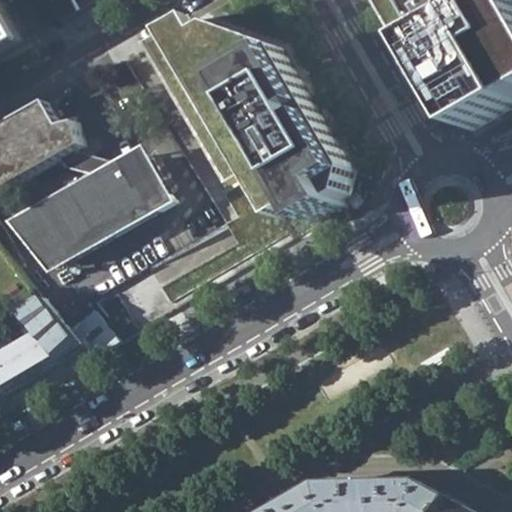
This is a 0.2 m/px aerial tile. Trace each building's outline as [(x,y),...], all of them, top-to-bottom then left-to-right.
[(0,0),(0,63),(30,46),(4,0),(0,0)] [(50,0),(65,26),(75,21),(84,16),(75,0),(50,0)] [(511,0),(400,0),(477,132),(511,112),(511,0)] [(203,18),(154,46),(179,87),(237,186),(258,174),(284,220),(303,209),(301,207),(306,205),(318,225),(350,207),(346,201),(354,196),(360,171),(327,114),(290,49),(224,26),(212,34),(203,18)] [(131,167),(117,175),(113,168),(75,158),(73,154),(85,148),(77,124),(61,128),(48,105),(0,132),(0,195),(61,161),(66,170),(103,179),(104,183),(23,227),(58,271),(174,205),(172,203),(170,201),(167,199),(166,197),(165,196),(162,195),(160,194),(159,193),(158,192),(156,192),(154,191),(150,190),(144,189),(131,167)] [(131,167),(144,189),(150,190),(154,191),(156,192),(158,192),(159,193),(160,194),(162,195),(165,196),(166,197),(167,199),(170,201),(172,203),(174,205),(148,157),(131,167)] [(75,331),(46,299),(33,307),(48,332),(0,360),(0,382),(3,387),(5,391),(19,382),(86,343),(75,331)] [(97,311),(75,331),(86,343),(99,359),(125,342),(97,311)] [(439,511),(448,497),(422,484),(318,484),(271,511),(439,511)] [(475,511),(473,510),(448,497),(439,511),(475,511)]
